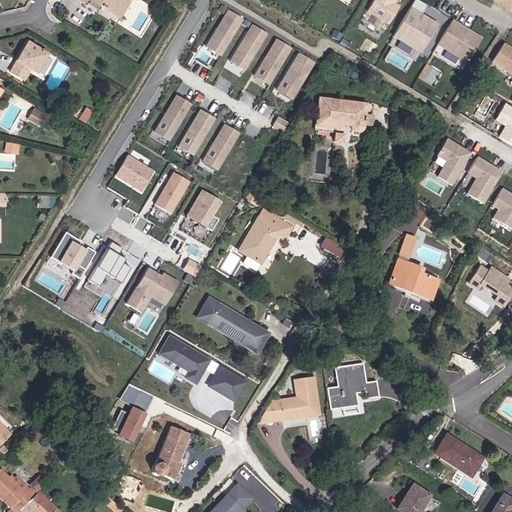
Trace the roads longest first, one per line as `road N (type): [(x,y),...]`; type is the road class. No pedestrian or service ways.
road 1 (unknown): [(231,0),(317,51),(335,43),(451,114),(508,23)]
road 2 (unknown): [(148,245),(96,212),(35,289),(34,309),(73,338),(86,337)]
road 3 (unclassified): [(316,511),(456,393)]
road 4 (residential): [(96,212),(94,176),(166,62)]
